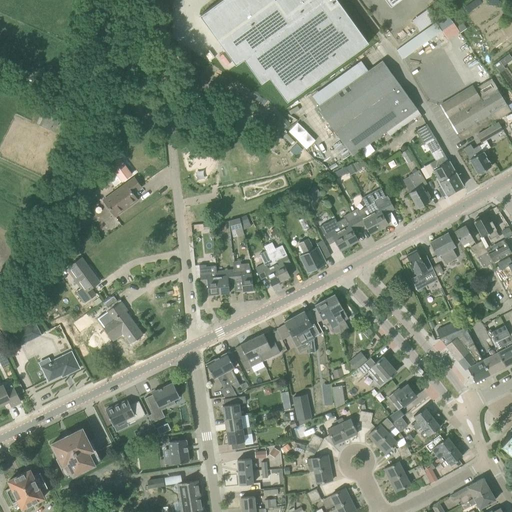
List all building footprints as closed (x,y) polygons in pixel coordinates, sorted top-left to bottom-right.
[(220,0),(199,16),(236,66),(244,60),(261,84),(269,78),(287,102),(369,43),(337,0),(220,0)] [(418,30),(436,19),(430,8),(411,19),(418,30)] [(435,22),(397,50),(403,60),(403,59),(442,31),(435,22)] [(467,28),(463,23),(456,28),(460,33),(467,28)] [(511,57),(509,54),(500,61),(494,65),(500,73),(505,69),(503,66),(511,58),(511,57)] [(386,131),(390,136),(420,114),(417,109),(382,60),(368,71),(361,60),(312,96),(319,106),(317,107),(352,156),(386,131)] [(440,106),(451,123),(455,131),(456,131),(461,140),(511,111),(500,94),(491,79),(475,89),(473,86),(440,105),(441,105),(440,106)] [(271,113),(284,128),(290,123),(276,109),(271,113)] [(56,116),(52,114),(47,112),(41,126),(50,130),(56,116)] [(473,149),(471,144),(464,148),(470,159),(478,174),(480,172),(481,174),(486,171),(485,169),(491,166),(483,152),(491,148),(486,140),(503,130),(499,123),(477,135),(482,144),(473,149)] [(289,129),(293,136),(301,131),(297,124),(289,129)] [(427,125),(416,131),(424,145),(426,143),(436,161),(429,164),(443,188),(439,190),(443,197),(444,197),(442,195),(446,193),(447,195),(463,186),(455,173),(449,162),(435,138),(427,125)] [(408,149),(401,153),(408,164),(414,160),(408,149)] [(132,174),(119,157),(108,165),(121,182),(132,174)] [(353,163),(346,167),(350,175),(355,173),(360,169),(363,166),(358,161),(354,164),(353,163)] [(345,167),(338,171),(341,177),(348,173),(345,167)] [(425,192),(422,187),(428,184),(419,170),(417,171),(416,169),(412,171),(413,173),(409,175),(409,176),(403,180),(410,193),(418,208),(420,207),(420,208),(424,206),(424,205),(429,202),(430,202),(431,201),(429,201),(428,198),(430,197),(429,196),(427,191),(425,192)] [(134,178),(126,184),(103,201),(115,217),(138,200),(133,193),(141,187),(134,178)] [(319,192),(316,186),(310,189),(313,195),(319,192)] [(387,196),(382,198),(381,197),(374,201),(375,202),(367,207),(379,229),(388,224),(384,215),(394,210),(387,196)] [(365,225),(370,234),(379,229),(367,207),(359,211),(358,208),(350,212),(359,229),(365,225)] [(349,246),(358,241),(354,232),(359,229),(350,212),(343,216),(344,218),(337,222),(349,246)] [(240,218),(243,230),(251,226),(246,215),(240,218)] [(481,241),(485,248),(487,252),(492,249),(490,245),(488,245),(483,236),(487,234),(490,240),(498,235),(495,229),(491,222),(490,222),(486,215),(481,218),(480,217),(478,217),(475,218),(474,220),(475,221),(474,221),(482,236),(480,238),(482,241),(481,241)] [(243,230),(240,218),(231,220),(229,221),(232,230),(236,229),(238,237),(244,236),(243,230)] [(335,241),(340,251),(349,246),(337,222),(335,218),(319,226),(329,245),(335,241)] [(466,225),(454,232),(462,245),(473,239),(466,225)] [(279,233),(276,227),(270,230),(273,236),(279,233)] [(511,235),(511,232),(509,227),(501,231),(505,239),(511,235)] [(446,265),(452,261),(458,258),(452,248),(456,246),(448,233),(439,238),(430,243),(437,256),(440,255),(446,265)] [(300,256),(308,272),(326,263),(324,259),(330,256),(328,251),(322,240),(316,243),(317,247),(313,249),(308,239),(299,243),(304,253),(300,256)] [(478,256),(484,267),(493,262),(487,252),(485,248),(481,241),(470,246),(476,258),(478,256)] [(493,262),(511,253),(506,242),(492,249),(487,252),(493,262)] [(276,251),(268,255),(281,281),(290,277),(285,268),(292,265),(286,253),(282,246),(275,249),(276,251)] [(432,267),(425,252),(419,255),(417,250),(406,255),(417,276),(419,280),(423,287),(438,279),(434,272),(432,267)] [(266,277),(271,286),(281,281),(268,255),(266,251),(260,254),(265,264),(255,269),(261,280),(266,277)] [(511,270),(511,261),(509,257),(497,263),(501,270),(509,265),(511,270)] [(88,267),(82,258),(67,268),(82,288),(77,292),(85,303),(95,295),(90,289),(99,282),(90,270),(89,271),(87,267),(88,267)] [(252,274),(251,274),(248,263),(241,264),(240,261),(233,261),(233,268),(233,269),(234,269),(235,282),(241,281),(242,292),(253,290),(252,274)] [(208,295),(219,294),(217,271),(216,266),(206,266),(206,264),(199,265),(200,273),(201,285),(207,285),(208,295)] [(219,294),(229,293),(228,283),(235,282),(234,269),(233,269),(217,271),(219,294)] [(9,279),(0,274),(0,275),(0,290),(2,292),(9,279)] [(343,308),(335,294),(325,300),(338,324),(340,327),(341,333),(349,328),(345,321),(348,319),(343,308)] [(104,303),(109,310),(107,311),(112,318),(102,325),(111,337),(113,340),(123,333),(131,344),(142,335),(128,315),(126,316),(122,311),(126,308),(121,301),(119,303),(114,296),(104,303)] [(96,306),(102,301),(99,297),(93,302),(96,306)] [(317,322),(318,322),(326,317),(332,328),(338,324),(325,300),(315,305),(316,307),(311,310),(317,322)] [(304,311),(294,316),(308,342),(309,345),(308,345),(308,349),(309,353),(315,352),(314,337),(323,332),(317,322),(312,325),(305,313),(304,311)] [(294,316),(284,322),(286,324),(286,326),(292,335),(291,336),(297,347),(302,345),(308,342),(294,316)] [(42,335),(34,321),(12,332),(19,346),(42,335)] [(437,330),(432,321),(427,323),(433,335),(437,333),(438,333),(437,330)] [(437,333),(440,339),(456,331),(453,323),(437,330),(438,333),(437,333)] [(440,339),(441,340),(453,355),(472,340),(465,327),(456,331),(440,339)] [(511,362),(511,340),(508,334),(500,339),(498,335),(494,336),(491,329),(487,331),(491,338),(495,348),(496,347),(506,366),(511,362)] [(277,330),(273,332),(277,341),(281,339),(277,330)] [(280,353),(271,333),(264,333),(252,339),(263,361),(280,353)] [(242,362),(246,369),(263,361),(252,339),(240,345),(235,347),(236,350),(242,362)] [(453,355),(454,356),(465,370),(468,368),(475,382),(490,374),(482,360),(472,340),(453,355)] [(482,360),(490,374),(506,366),(496,347),(495,348),(488,351),(491,356),(482,360)] [(236,395),(238,395),(241,393),(238,387),(241,386),(231,369),(234,367),(231,362),(236,360),(232,352),(227,355),(227,353),(216,359),(236,395)] [(350,373),(355,369),(367,359),(361,352),(349,362),(350,363),(348,365),(350,373)] [(68,373),(79,368),(71,353),(42,367),(49,380),(67,371),(68,373)] [(367,371),(366,371),(367,371),(376,363),(371,357),(358,368),(363,374),(367,371)] [(396,372),(383,357),(376,363),(367,371),(366,371),(367,371),(379,386),(385,381),(396,372)] [(224,397),(230,396),(236,395),(216,359),(206,364),(214,378),(217,377),(223,388),(220,389),(224,397)] [(344,376),(342,368),(333,370),(335,379),(344,376)] [(144,399),(149,412),(159,407),(160,411),(175,404),(174,400),(180,397),(173,383),(158,390),(159,392),(144,399)] [(24,391),(21,384),(16,387),(19,394),(24,391)] [(399,399),(404,406),(416,396),(407,384),(400,390),(399,388),(393,393),(394,393),(388,397),(393,403),(399,399)] [(0,405),(9,401),(12,406),(20,402),(11,385),(4,388),(3,386),(0,387),(0,386),(0,405)] [(312,418),(307,394),(292,397),(297,421),(312,418)] [(241,416),(239,404),(246,403),(245,396),(224,399),(225,405),(222,406),(224,418),(241,416)] [(344,397),(334,399),(335,408),(345,403),(344,397)] [(126,420),(128,424),(145,416),(138,401),(130,405),(127,400),(105,410),(113,426),(126,420)] [(432,417),(425,407),(413,416),(417,420),(411,424),(416,430),(421,426),(432,417)] [(404,415),(399,409),(390,417),(394,422),(402,417),(404,415)] [(242,429),(242,428),(241,416),(224,418),(226,431),(242,429)] [(399,433),(408,426),(402,417),(394,422),(392,424),(395,427),(399,433)] [(421,426),(425,431),(420,434),(425,439),(440,427),(432,417),(421,426)] [(350,419),(344,422),(342,418),(337,420),(339,425),(346,439),(357,434),(350,419)] [(387,418),(380,425),(380,424),(368,435),(377,444),(388,434),(395,427),(392,424),(387,418)] [(156,428),(160,435),(171,429),(167,423),(156,428)] [(328,430),(334,444),(346,439),(339,425),(328,430)] [(301,439),(311,434),(307,426),(297,431),(301,439)] [(155,434),(152,427),(143,431),(147,438),(155,434)] [(242,429),(226,431),(228,444),(231,443),(232,450),(245,448),(244,435),(252,434),(251,427),(242,428),(242,429)] [(90,440),(88,441),(82,428),(69,435),(69,434),(68,434),(69,435),(65,437),(65,436),(64,436),(65,437),(52,444),(58,456),(55,457),(66,478),(101,461),(90,440)] [(511,429),(511,431),(501,441),(511,451),(511,450),(511,429)] [(323,439),(314,434),(310,443),(318,447),(323,439)] [(377,444),(385,454),(397,443),(388,434),(377,444)] [(447,437),(443,440),(440,435),(426,445),(430,450),(432,449),(439,458),(443,455),(455,446),(447,437)] [(165,465),(189,462),(186,440),(169,442),(171,458),(165,459),(165,465)] [(318,447),(310,443),(306,450),(314,454),(317,450),(318,447)] [(285,454),(292,449),(288,444),(281,449),(285,454)] [(397,449),(399,454),(409,449),(406,444),(397,449)] [(443,455),(451,465),(462,456),(455,446),(443,455)] [(270,454),(275,458),(280,451),(274,447),(270,454)] [(136,457),(133,448),(131,449),(125,451),(129,460),(134,457),(136,457)] [(409,449),(399,454),(402,459),(411,454),(409,449)] [(329,464),(328,456),(311,458),(313,466),(313,467),(329,464)] [(251,459),(237,460),(238,472),(252,471),(251,459)] [(398,462),(384,469),(390,480),(404,473),(398,462)] [(314,471),(315,475),(331,472),(329,464),(313,467),(313,466),(308,466),(310,472),(314,471)] [(420,476),(426,473),(424,470),(422,465),(416,468),(420,476)] [(424,470),(426,473),(427,476),(434,471),(432,469),(430,466),(424,470)] [(272,478),(272,484),(284,484),(283,468),(268,469),(269,478),(272,478)] [(5,491),(11,506),(18,502),(22,508),(43,498),(40,491),(47,488),(40,472),(32,476),(30,470),(9,481),(12,487),(5,491)] [(238,472),(240,485),(253,483),(252,471),(238,472)] [(317,483),(332,480),(331,472),(315,475),(317,483)] [(396,492),(410,484),(404,473),(390,480),(396,492)] [(165,486),(163,478),(147,480),(148,489),(165,486)] [(483,478),(450,496),(453,501),(458,498),(462,504),(468,501),(489,489),(483,478)] [(202,511),(197,480),(178,484),(182,511),(202,511)] [(319,494),(316,489),(307,493),(310,499),(319,494)] [(350,500),(345,489),(331,495),(336,507),(350,500)] [(495,500),(489,489),(468,501),(471,506),(476,503),(479,509),(495,500)] [(321,500),(319,494),(310,499),(312,504),(321,500)] [(254,496),(241,498),(242,510),(256,509),(254,496)] [(264,500),(265,508),(271,508),(271,507),(276,506),(275,499),(270,499),(264,500)] [(336,507),(339,511),(354,511),(356,511),(350,500),(336,507)] [(443,511),(438,502),(432,506),(435,511),(443,511)]
